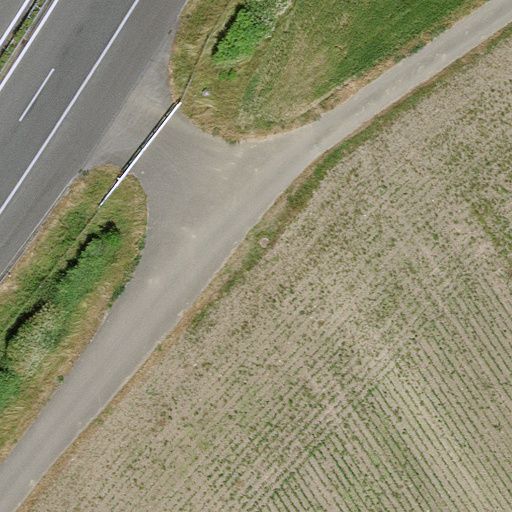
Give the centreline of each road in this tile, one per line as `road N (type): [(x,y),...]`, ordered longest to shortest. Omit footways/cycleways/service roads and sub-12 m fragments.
road 1 (track): [(0,498),(238,201),(511,1)]
road 2 (motorway): [(0,154),(99,0)]
